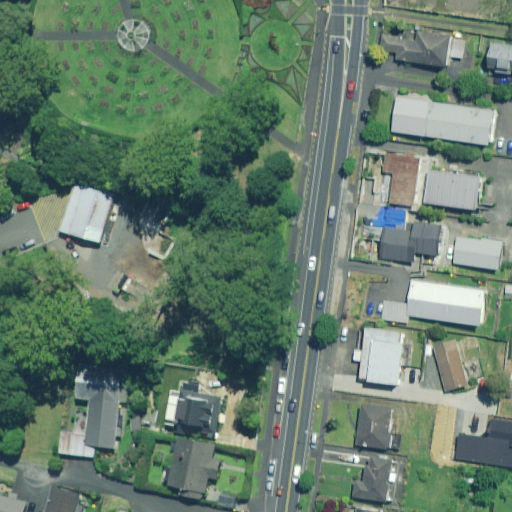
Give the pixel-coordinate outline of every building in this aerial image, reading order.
[(441,0),(404,0),(404,6),(441,9),(441,0)] [(441,0),(441,9),(463,12),(464,0),(441,0)] [(485,14),(486,0),(464,0),(463,12),(485,14)] [(486,0),(485,14),(504,16),(506,0),(486,0)] [(445,71),(450,39),(417,34),(416,43),(400,41),(400,39),(382,36),(379,52),(397,55),(396,63),(445,71)] [(486,71),(511,74),(511,48),(490,45),(486,71)] [(424,140),(486,151),(493,116),(430,105),(429,105),(398,100),(391,134),(424,140)] [(387,208),(413,212),(420,162),(384,157),(382,177),(391,178),(387,208)] [(423,208),(473,215),(478,181),(428,174),(423,208)] [(112,193),(74,184),(62,233),(100,242),(112,193)] [(437,260),(441,230),(406,224),(405,233),(384,230),(380,260),(413,266),(414,256),(437,260)] [(453,266),(498,274),(502,248),(457,240),(453,266)] [(406,319),(479,331),(485,295),(412,282),(406,319)] [(401,337),(366,333),(360,381),(368,382),(367,387),(397,391),(403,349),(400,349),(401,337)] [(433,348),(445,394),(467,389),(455,342),(433,348)] [(86,446),(115,449),(121,402),(128,403),(132,370),(84,364),(80,399),(92,400),(86,446)] [(219,435),(227,397),(204,392),(206,385),(190,382),(189,389),(187,389),(178,432),(199,437),(200,431),(219,435)] [(396,407),(365,402),(359,444),(390,448),(396,407)] [(456,458),(511,466),(511,447),(511,448),(511,444),(511,419),(493,417),(490,436),(460,432),(456,458)] [(217,458),(220,445),(184,437),(173,486),(185,488),(183,495),(205,500),(206,493),(209,494),(213,479),(220,480),(225,460),(217,458)] [(391,500),(397,457),(374,454),(373,463),(369,463),(367,481),(359,480),(356,495),(391,500)] [(23,511),(26,504),(0,496),(0,511),(77,511),(82,497),(52,489),(45,511),(23,511)]
